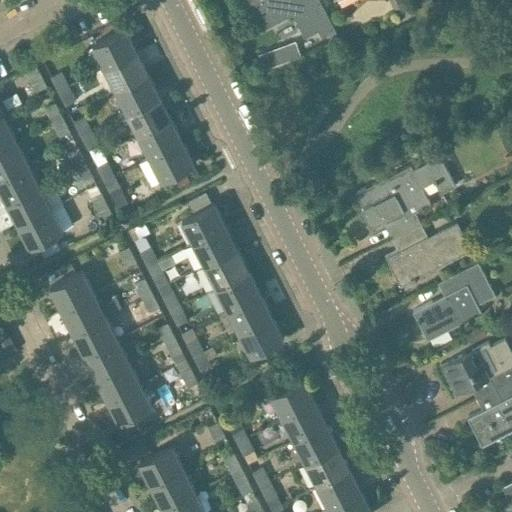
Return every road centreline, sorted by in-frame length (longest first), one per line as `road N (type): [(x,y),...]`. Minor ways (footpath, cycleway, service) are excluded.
road 1 (tertiary): [(430,511),(169,0)]
road 2 (residential): [(110,494),(0,267)]
